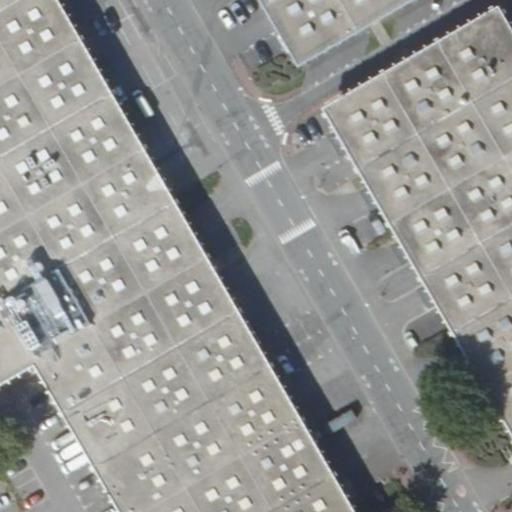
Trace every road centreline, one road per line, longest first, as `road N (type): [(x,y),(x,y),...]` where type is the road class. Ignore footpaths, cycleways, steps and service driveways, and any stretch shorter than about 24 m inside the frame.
road 1 (unclassified): [(240,135),(457,511)]
road 2 (unclassified): [(240,135),(484,0)]
road 3 (unclassified): [(162,0),(240,135)]
road 4 (unclassified): [(70,511),(7,406),(0,408)]
